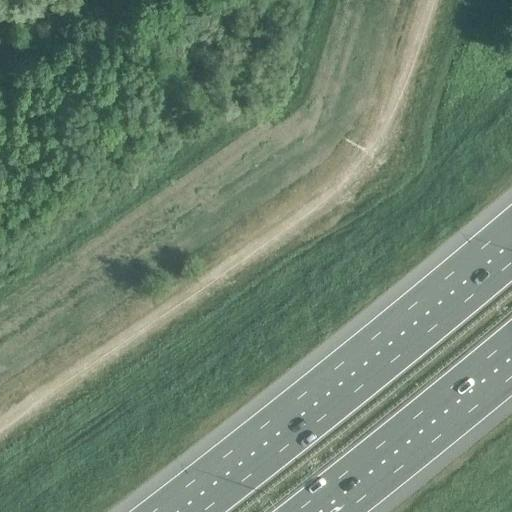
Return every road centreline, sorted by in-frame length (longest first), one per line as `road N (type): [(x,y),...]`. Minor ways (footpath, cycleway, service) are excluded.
road 1 (motorway): [(511,240),(173,511)]
road 2 (motorway): [(313,511),(511,352)]
